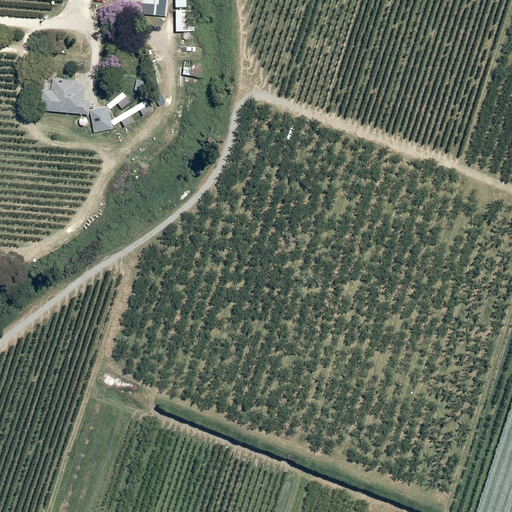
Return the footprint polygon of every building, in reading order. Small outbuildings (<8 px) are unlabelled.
[(168,15),(169,0),(124,0),(124,11),(168,15)] [(194,9),(177,9),(176,30),(194,30),(194,9)] [(187,74),(196,75),(203,76),(205,61),(185,58),(183,74),(187,74)] [(88,113),(89,99),(85,99),(86,84),(79,83),(79,78),(54,76),(54,86),(50,86),(50,90),(43,89),(41,109),(88,113)] [(110,106),(91,109),(94,132),(113,129),(110,106)]
